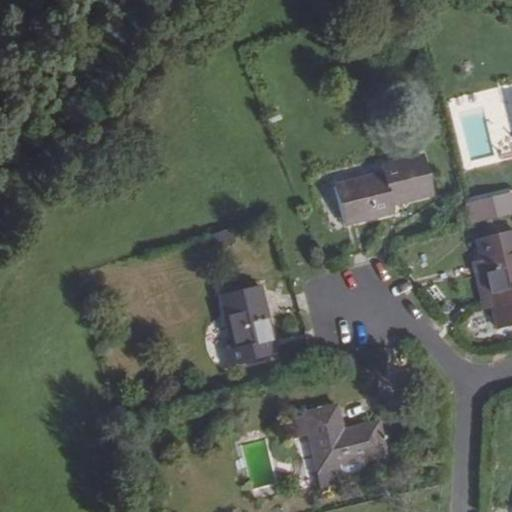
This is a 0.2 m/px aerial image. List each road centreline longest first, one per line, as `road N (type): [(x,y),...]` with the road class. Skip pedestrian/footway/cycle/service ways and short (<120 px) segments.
road 1 (residential): [(337,309),(380,306),(468,385)]
road 2 (residential): [(468,385),(462,511)]
